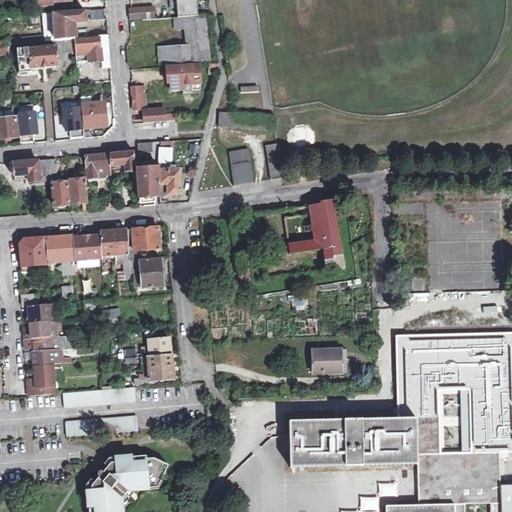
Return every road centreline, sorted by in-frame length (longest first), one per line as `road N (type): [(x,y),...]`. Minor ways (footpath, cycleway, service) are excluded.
road 1 (residential): [(175,210),(378,183),(385,377)]
road 2 (residential): [(0,152),(107,143),(122,134),(113,0)]
road 3 (residential): [(189,406),(0,420)]
road 4 (residential): [(175,210),(194,376),(208,378)]
road 5 (residential): [(6,229),(175,210)]
road 6 (residential): [(6,229),(19,392)]
